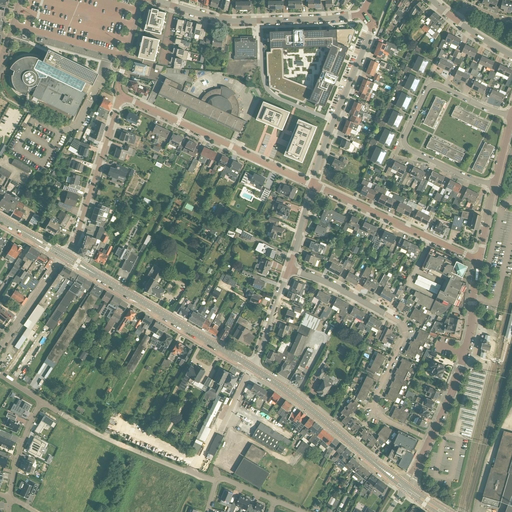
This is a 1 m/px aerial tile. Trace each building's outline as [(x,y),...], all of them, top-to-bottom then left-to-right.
[(212,0),(211,6),(218,8),(220,1),(216,0),(212,0)] [(226,0),(226,1),(223,1),(221,9),(228,11),(230,2),(230,0),(226,0)] [(244,10),(244,2),(240,2),(239,0),(232,0),(232,2),(233,3),(236,3),(236,10),(244,10)] [(276,9),(276,2),(275,0),(268,0),(269,9),(276,9)] [(280,0),(281,2),(276,2),(276,9),(284,9),(283,1),(286,1),(286,0),(280,0)] [(286,0),(286,1),(289,1),(289,9),(296,9),(295,0),(286,0)] [(295,0),(296,9),(302,8),(302,1),(305,1),(304,0),(295,0)] [(404,0),(402,3),(399,8),(398,10),(395,14),(399,17),(397,21),(400,23),(405,15),(402,14),(403,12),(402,11),(404,8),(404,9),(408,1),(410,3),(413,0),(404,0)] [(491,0),(488,7),(492,9),(493,7),(496,8),(498,2),(498,0),(491,0)] [(509,0),(506,0),(506,2),(502,1),(501,9),(504,9),(504,12),(507,12),(509,4),(509,0)] [(426,9),(420,2),(414,8),(409,16),(413,18),(417,11),(419,14),(416,19),(419,21),(422,16),(421,14),(426,9)] [(152,10),(150,9),(145,31),(161,35),(166,13),(159,12),(159,10),(153,9),(152,10)] [(429,18),(432,21),(432,20),(435,23),(438,20),(438,21),(441,17),(435,12),(429,18)] [(446,21),(441,17),(438,21),(438,20),(435,23),(432,20),(432,21),(427,26),(436,33),(446,21)] [(407,21),(403,19),(398,28),(402,30),(407,21)] [(183,21),(178,20),(176,30),(185,32),(187,26),(182,25),(183,21)] [(193,23),(188,22),(187,26),(185,32),(194,34),(196,28),(192,27),(193,23)] [(202,25),(197,24),(196,28),(194,34),(204,37),(205,30),(201,29),(202,25)] [(268,39),(268,42),(271,42),(271,52),(269,52),(267,52),(267,60),(267,76),(269,76),(269,88),(279,92),(279,93),(298,101),(305,104),(306,101),(306,100),(316,104),(315,106),(318,107),(319,105),(320,105),(325,107),(328,100),(334,86),(335,86),(339,77),(337,76),(338,76),(343,62),(346,55),(345,54),(346,52),(347,53),(355,33),(355,32),(355,31),(355,30),(354,30),(353,30),(353,29),(352,29),(329,30),(329,31),(327,31),(327,30),(319,30),(304,31),(304,30),(294,30),(294,31),(293,31),(278,32),(270,32),(270,38),(271,39),(268,39)] [(449,49),(451,44),(455,37),(449,34),(447,37),(445,35),(439,48),(442,50),(444,44),(448,46),(447,48),(449,49)] [(160,40),(144,36),(139,58),(155,61),(160,40)] [(214,39),(206,39),(206,43),(213,43),(213,46),(222,47),(221,51),(224,51),(224,52),(228,53),(229,46),(225,46),(227,37),(222,36),(222,39),(217,39),(214,38),(214,39)] [(234,56),(234,60),(258,60),(258,48),(257,48),(257,41),(254,41),(254,36),(241,37),(241,39),(235,39),(235,53),(236,53),(236,56),(234,56)] [(461,39),(455,37),(451,44),(457,47),(461,39)] [(187,41),(176,39),(175,44),(179,45),(178,49),(185,51),(187,41)] [(377,49),(388,53),(392,55),(393,52),(388,50),(389,47),(388,46),(386,45),(382,43),(379,42),(377,49)] [(468,55),(472,48),(466,45),(462,52),(468,55)] [(178,49),(174,48),(173,53),(177,54),(176,58),(183,60),(185,51),(178,49)] [(478,50),(472,48),(468,55),(474,58),(478,50)] [(388,53),(377,49),(374,55),(384,59),(386,55),(387,56),(388,53)] [(81,92),(81,91),(85,83),(92,86),(98,74),(95,73),(94,73),(91,71),(87,70),(87,69),(83,68),(84,67),(83,68),(80,66),(80,65),(80,66),(76,64),(72,62),(69,60),(48,50),(42,62),(38,60),(39,59),(37,58),(36,58),(35,58),(34,58),(34,57),(33,57),(31,57),(29,57),(28,57),(26,57),(24,57),(23,58),(22,58),(21,59),(21,58),(19,59),(18,60),(17,61),(16,61),(15,62),(14,63),(13,63),(13,64),(12,65),(12,66),(11,66),(12,66),(11,67),(10,68),(10,69),(12,70),(14,71),(13,73),(13,74),(12,76),(11,75),(11,76),(12,77),(11,78),(11,79),(12,81),(11,81),(12,82),(12,84),(13,84),(13,86),(14,87),(15,89),(16,90),(17,91),(19,92),(19,93),(21,94),(22,94),(24,95),(26,95),(26,96),(27,96),(28,91),(30,91),(30,92),(31,91),(34,92),(32,96),(34,97),(36,98),(38,99),(39,99),(39,100),(40,100),(41,100),(41,101),(43,102),(44,102),(46,103),(47,104),(48,104),(50,105),(51,105),(51,106),(51,105),(52,106),(53,106),(55,107),(56,108),(57,108),(58,109),(58,108),(58,109),(59,109),(60,109),(60,110),(61,110),(62,111),(63,111),(65,112),(66,112),(66,113),(68,114),(70,114),(70,115),(71,115),(74,117),(75,115),(76,113),(76,112),(77,110),(77,109),(78,109),(78,108),(78,107),(79,106),(79,105),(80,105),(80,103),(81,103),(81,101),(82,101),(81,101),(82,99),(83,98),(83,97),(84,95),(85,93),(82,92),(81,92)] [(444,69),(447,62),(448,60),(442,57),(445,51),(442,50),(437,59),(441,60),(438,66),(444,69)] [(416,63),(421,65),(426,68),(429,61),(419,56),(416,63)] [(485,66),(488,59),(482,56),(479,64),(485,66)] [(176,58),(172,57),(171,62),(175,63),(174,69),(181,69),(183,60),(176,58)] [(494,62),(488,59),(485,66),(491,69),(494,62)] [(369,67),(376,70),(378,71),(380,67),(385,69),(390,71),(392,66),(381,61),(380,64),(372,61),(369,67)] [(447,62),(444,69),(450,72),(453,65),(447,62)] [(147,66),(135,63),(134,66),(133,69),(133,73),(145,76),(145,75),(149,76),(151,67),(147,66)] [(423,74),(426,68),(421,65),(416,63),(413,70),(423,74)] [(503,75),(506,68),(500,65),(497,72),(503,75)] [(375,74),(376,70),(369,67),(366,74),(375,77),(374,80),(375,80),(382,83),(383,79),(380,78),(381,76),(375,74)] [(511,70),(506,68),(503,75),(509,78),(511,71),(511,70)] [(455,77),(461,80),(464,73),(458,70),(455,77)] [(467,83),(470,76),(464,73),(461,80),(467,83)] [(408,81),(413,84),(417,86),(421,79),(411,75),(408,81)] [(159,94),(180,104),(241,132),(246,121),(238,117),(238,116),(239,111),(239,108),(238,102),(237,99),(234,95),(236,93),(233,91),(229,88),(225,87),(223,87),(221,86),(221,89),(216,89),(212,90),(208,93),(205,95),(202,99),(201,100),(177,89),(179,84),(166,78),(159,94)] [(483,80),(477,78),(476,78),(471,88),(478,91),(481,84),(483,80)] [(372,90),(374,84),(374,83),(364,79),(361,86),(372,90)] [(138,83),(131,81),(130,81),(128,86),(128,87),(128,88),(129,88),(129,89),(130,89),(147,97),(150,90),(146,88),(145,91),(138,88),(139,87),(137,87),(138,83)] [(414,92),(417,86),(413,84),(408,81),(405,88),(414,92)] [(487,87),(481,84),(478,91),(484,94),(487,87)] [(372,90),(361,86),(359,92),(362,93),(360,98),(368,101),(373,90),(372,90)] [(496,100),(499,92),(493,90),(490,97),(496,100)] [(502,102),(505,95),(499,92),(496,100),(502,102)] [(399,99),(404,102),(409,104),(412,97),(402,93),(399,99)] [(446,101),(436,97),(433,103),(443,108),(446,101)] [(97,116),(102,118),(105,112),(103,111),(104,109),(110,111),(112,105),(112,104),(111,104),(110,103),(111,103),(111,102),(110,102),(103,99),(97,112),(99,113),(97,116)] [(396,106),(401,108),(406,111),(409,104),(404,102),(399,99),(396,106)] [(264,102),(257,119),(282,130),(289,113),(264,102)] [(352,108),(364,113),(367,106),(355,102),(352,108)] [(443,108),(433,103),(430,110),(440,115),(443,108)] [(451,116),(458,119),(463,109),(456,106),(451,116)] [(362,119),(364,113),(352,108),(350,114),(353,116),(352,119),(360,122),(362,123),(363,119),(362,119)] [(458,119),(465,122),(469,113),(463,109),(458,119)] [(440,115),(430,110),(427,117),(436,122),(440,115)] [(391,118),(396,120),(401,122),(404,116),(394,111),(391,118)] [(136,125),(139,117),(135,116),(129,113),(126,120),(136,125)] [(465,122),(471,126),(476,116),(469,113),(465,122)] [(88,126),(87,129),(103,134),(105,125),(101,123),(102,118),(97,116),(94,123),(95,123),(94,125),(96,126),(95,128),(88,126)] [(471,126),(478,129),(483,119),(476,116),(471,126)] [(436,122),(427,117),(423,124),(433,128),(436,122)] [(398,129),(401,122),(396,120),(391,118),(388,124),(398,129)] [(345,126),(352,129),(357,131),(360,122),(352,119),(351,121),(347,120),(345,126)] [(483,119),(478,129),(485,132),(490,122),(483,119)] [(299,120),(285,155),(302,162),(316,127),(299,120)] [(158,140),(159,137),(163,128),(156,125),(153,132),(157,134),(157,133),(159,134),(158,137),(157,136),(155,139),(158,140)] [(350,133),(352,129),(345,126),(342,133),(351,136),(350,140),(354,141),(360,144),(361,140),(354,138),(355,135),(350,133)] [(159,137),(158,140),(159,141),(160,141),(161,138),(160,138),(161,135),(163,136),(163,137),(167,139),(170,132),(163,128),(159,137)] [(100,141),(103,134),(87,129),(83,138),(88,140),(90,135),(89,134),(90,133),(93,134),(92,138),(100,141)] [(382,136),(387,138),(392,140),(395,134),(385,129),(382,136)] [(74,137),(79,139),(83,132),(78,130),(74,137)] [(135,138),(136,135),(129,132),(128,135),(122,133),(121,136),(120,136),(119,139),(120,139),(119,140),(127,143),(128,138),(132,140),(133,137),(135,138)] [(177,137),(173,135),(169,144),(178,148),(177,151),(180,152),(184,144),(181,143),(183,138),(178,135),(177,137)] [(379,142),(384,145),(389,147),(392,140),(387,138),(382,136),(379,142)] [(426,147),(433,150),(438,141),(431,137),(426,147)] [(190,151),(188,154),(195,157),(198,150),(195,149),(197,144),(189,140),(185,149),(190,151)] [(360,144),(354,141),(353,144),(343,140),(342,143),(341,143),(340,146),(341,146),(340,146),(348,150),(352,151),(354,146),(358,148),(360,144)] [(88,150),(83,148),(84,143),(80,142),(78,141),(74,148),(80,152),(79,155),(86,157),(88,150)] [(433,150),(440,154),(445,144),(438,141),(433,150)] [(485,142),(482,149),(492,154),(495,147),(485,142)] [(440,154),(446,157),(451,147),(445,144),(440,154)] [(132,149),(128,147),(126,146),(124,151),(117,148),(114,157),(123,160),(125,153),(131,155),(131,154),(132,149)] [(374,154),(379,156),(384,158),(387,152),(377,147),(374,154)] [(446,157),(453,160),(458,151),(451,147),(446,157)] [(206,161),(208,158),(211,151),(205,148),(201,155),(202,155),(199,161),(201,163),(202,160),(206,161)] [(482,149),(478,156),(488,160),(492,154),(482,149)] [(217,153),(211,151),(208,158),(211,159),(207,166),(210,167),(213,160),(214,160),(217,153)] [(458,151),(453,160),(460,163),(465,154),(458,151)] [(371,160),(376,163),(381,165),(384,158),(379,156),(374,154),(371,160)] [(229,159),(223,156),(219,164),(218,167),(220,169),(222,165),(225,167),(229,159)] [(478,156),(475,162),(485,167),(488,160),(478,156)] [(68,168),(72,169),(81,172),(84,165),(81,164),(82,161),(69,157),(72,158),(70,163),(68,168)] [(342,158),(340,162),(335,160),(332,166),(335,167),(334,167),(335,168),(334,170),(338,172),(340,166),(344,168),(344,167),(347,160),(342,158)] [(243,165),(234,161),(230,169),(239,173),(243,165)] [(390,165),(386,174),(384,176),(387,178),(392,169),(397,172),(401,165),(395,162),(393,166),(390,164),(390,165)] [(485,167),(475,162),(472,169),(482,174),(485,167)] [(196,167),(192,164),(188,171),(193,173),(196,167)] [(125,177),(127,169),(116,165),(115,169),(110,168),(108,176),(109,177),(110,177),(112,178),(111,181),(116,183),(118,175),(125,177)] [(407,167),(401,165),(397,172),(396,175),(401,178),(399,183),(402,184),(407,174),(404,173),(407,167)] [(407,174),(402,184),(405,186),(409,178),(411,179),(411,178),(415,180),(420,170),(414,167),(410,174),(410,175),(407,174)] [(71,178),(69,183),(69,184),(72,185),(73,184),(77,185),(79,185),(80,182),(78,181),(80,177),(74,175),(74,172),(69,170),(67,176),(71,178)] [(420,170),(415,180),(421,183),(417,191),(419,192),(425,181),(422,180),(426,173),(420,170)] [(428,181),(434,184),(439,174),(433,172),(428,181)] [(258,185),(256,188),(261,190),(263,186),(262,186),(264,183),(265,183),(267,179),(263,178),(255,174),(254,176),(253,176),(247,173),(241,184),(245,186),(248,180),(258,185)] [(439,174),(434,184),(434,185),(440,188),(445,177),(439,174)] [(367,197),(370,189),(367,187),(369,182),(364,180),(361,186),(363,188),(360,194),(367,197)] [(453,190),(456,183),(450,180),(447,187),(453,190)] [(425,181),(419,192),(423,194),(428,183),(425,181)] [(456,183),(453,190),(450,196),(455,199),(452,205),(455,207),(456,205),(459,199),(456,197),(462,186),(456,183)] [(66,198),(76,201),(78,195),(75,194),(76,193),(77,193),(78,190),(64,185),(62,190),(67,191),(68,192),(66,198)] [(280,185),(277,192),(293,199),(297,189),(292,187),(291,188),(284,185),(284,187),(280,185)] [(374,190),(370,189),(367,197),(373,200),(376,194),(378,195),(382,188),(376,185),(374,190)] [(0,208),(7,213),(8,212),(11,214),(16,206),(18,202),(20,198),(15,196),(14,198),(6,193),(7,191),(3,189),(1,188),(0,190),(0,189),(0,208)] [(266,202),(271,191),(265,188),(260,199),(266,202)] [(382,188),(378,195),(381,196),(378,202),(385,205),(388,197),(385,195),(387,191),(385,190),(382,188)] [(469,201),(473,192),(467,189),(463,198),(469,201)] [(473,192),(469,201),(468,202),(474,205),(471,210),(475,211),(478,204),(475,203),(479,195),(473,192)] [(388,197),(385,205),(391,208),(394,202),(397,203),(400,196),(394,194),(392,199),(388,197)] [(400,196),(397,203),(399,205),(396,211),(403,214),(406,206),(408,202),(404,201),(405,199),(400,196)] [(74,207),(76,201),(66,198),(64,204),(59,202),(57,206),(71,213),(71,212),(71,211),(72,208),(71,208),(72,206),(74,207)] [(276,202),(280,203),(279,205),(275,215),(282,217),(283,214),(284,215),(285,215),(286,215),(288,216),(290,209),(282,206),(282,204),(283,204),(284,200),(278,198),(276,202)] [(16,206),(11,214),(10,217),(19,222),(24,214),(20,212),(22,209),(23,209),(25,205),(18,202),(16,206)] [(406,206),(403,214),(409,217),(412,210),(415,212),(418,205),(412,202),(410,207),(406,206)] [(93,213),(92,214),(102,217),(102,216),(103,213),(108,214),(110,208),(98,204),(98,205),(97,208),(95,207),(94,208),(95,208),(93,213)] [(418,205),(415,212),(417,213),(414,219),(421,222),(424,214),(421,212),(423,207),(418,205)] [(424,214),(421,222),(427,225),(430,219),(433,220),(437,210),(432,207),(430,211),(428,215),(424,214)] [(330,220),(331,220),(332,217),(343,222),(345,217),(333,211),(330,209),(327,208),(326,208),(325,211),(324,210),(324,211),(324,212),(322,216),(330,220)] [(61,219),(60,221),(58,224),(60,225),(60,226),(67,230),(74,218),(62,211),(58,218),(61,219)] [(481,216),(475,214),(463,211),(462,217),(455,215),(451,230),(460,232),(464,218),(469,219),(467,227),(471,228),(478,230),(479,225),(480,221),(481,216)] [(33,213),(28,223),(35,227),(40,216),(33,213)] [(102,217),(92,214),(93,214),(91,220),(90,220),(93,221),(92,224),(100,227),(103,228),(105,222),(101,221),(102,217)] [(329,223),(331,220),(330,220),(322,216),(319,223),(320,224),(319,226),(318,225),(315,233),(317,234),(317,235),(318,235),(323,237),(327,229),(325,229),(328,222),(329,223)] [(349,224),(347,228),(348,228),(353,230),(354,231),(352,234),(356,235),(357,233),(359,230),(360,226),(357,224),(359,220),(353,216),(349,224)] [(60,221),(53,217),(51,220),(50,219),(44,229),(54,235),(56,232),(59,233),(60,230),(58,229),(60,226),(60,225),(58,224),(60,221)] [(277,227),(278,224),(279,220),(270,217),(269,221),(274,223),(271,233),(270,237),(275,239),(277,235),(281,236),(283,229),(277,227)] [(442,223),(439,221),(437,224),(434,230),(443,234),(446,228),(441,226),(442,223)] [(366,237),(368,233),(371,225),(365,222),(363,227),(360,226),(359,230),(357,233),(359,234),(366,237)] [(370,241),(375,243),(377,237),(375,236),(378,228),(371,225),(368,233),(373,235),(370,241)] [(251,240),(253,236),(244,231),(241,235),(251,240)] [(383,239),(387,241),(391,234),(385,231),(382,237),(378,235),(377,237),(375,243),(380,245),(383,239)] [(391,234),(387,241),(386,245),(391,247),(390,249),(393,251),(397,242),(395,241),(397,237),(391,234)] [(77,254),(81,256),(83,257),(84,257),(90,260),(91,260),(96,251),(95,251),(97,246),(95,246),(97,239),(96,238),(85,235),(84,240),(83,240),(84,240),(82,245),(83,245),(82,249),(80,248),(77,254)] [(397,246),(407,251),(411,244),(410,243),(411,242),(408,241),(408,242),(401,239),(397,246)] [(264,242),(259,252),(266,256),(273,258),(276,251),(273,250),(274,248),(264,242)] [(322,249),(324,250),(326,247),(326,245),(321,243),(320,245),(312,242),(311,245),(310,245),(309,249),(312,250),(313,251),(313,250),(317,252),(317,253),(318,253),(320,254),(322,249)] [(9,261),(9,260),(11,261),(13,258),(15,259),(18,255),(20,256),(24,250),(21,248),(22,248),(21,246),(19,245),(18,246),(14,244),(12,247),(10,246),(6,251),(8,252),(7,254),(5,258),(9,261)] [(411,244),(407,251),(407,253),(413,256),(412,259),(416,260),(420,251),(417,249),(418,247),(411,244)] [(103,264),(107,256),(112,247),(109,246),(107,251),(104,250),(102,253),(98,252),(94,260),(98,262),(100,263),(101,263),(101,264),(102,264),(103,264)] [(354,246),(351,252),(356,254),(359,248),(354,246)] [(32,256),(35,250),(31,247),(21,264),(23,265),(22,266),(23,266),(26,262),(27,263),(31,256),(32,256)] [(127,250),(123,248),(122,249),(119,247),(115,254),(119,256),(118,258),(122,260),(123,258),(126,260),(129,253),(126,251),(127,250)] [(453,259),(431,248),(421,269),(445,280),(435,301),(416,291),(413,296),(416,297),(419,299),(417,303),(431,310),(430,311),(439,316),(441,315),(443,314),(444,312),(446,311),(448,309),(449,308),(450,306),(455,308),(456,306),(461,308),(462,308),(463,308),(464,307),(464,306),(465,296),(461,294),(464,288),(465,284),(466,284),(466,283),(465,283),(460,281),(462,277),(463,277),(466,271),(465,271),(463,265),(463,264),(457,261),(456,263),(452,261),(453,259)] [(26,262),(23,266),(23,267),(27,270),(32,261),(34,262),(35,261),(40,253),(35,250),(32,256),(31,256),(27,263),(26,262)] [(130,252),(129,253),(126,260),(121,269),(129,273),(138,257),(135,255),(132,254),(130,252)] [(35,261),(34,262),(33,264),(32,264),(29,270),(32,271),(36,264),(35,264),(36,262),(42,265),(47,257),(40,253),(35,261)] [(310,255),(307,254),(307,255),(305,260),(305,261),(312,263),(312,265),(315,266),(318,258),(323,260),(324,257),(318,255),(317,256),(311,253),(310,255)] [(328,270),(334,273),(340,263),(337,261),(333,259),(335,255),(332,253),(328,261),(332,263),(328,270)] [(47,257),(42,265),(48,269),(53,261),(47,257)] [(255,271),(258,272),(267,275),(269,268),(270,268),(272,263),(262,259),(259,265),(257,265),(255,266),(254,269),(255,271)] [(340,263),(334,273),(340,276),(345,268),(347,269),(350,264),(348,262),(346,264),(345,263),(344,265),(340,263)] [(20,269),(15,266),(9,275),(13,278),(20,269)] [(64,267),(51,286),(23,325),(27,328),(31,331),(61,287),(61,286),(71,271),(64,267)] [(150,294),(150,293),(155,285),(157,282),(156,282),(161,274),(162,274),(164,271),(157,267),(153,273),(149,271),(146,276),(150,278),(143,290),(144,291),(144,292),(146,293),(147,292),(150,294)] [(369,290),(372,283),(374,279),(371,278),(370,278),(369,276),(372,270),(370,268),(365,277),(367,279),(363,287),(369,290)] [(13,281),(19,285),(27,273),(22,270),(18,276),(17,275),(13,281)] [(264,283),(265,282),(263,282),(259,281),(260,280),(256,279),(257,275),(243,270),(242,274),(253,278),(251,284),(253,285),(252,286),(263,290),(264,288),(265,288),(266,287),(265,286),(266,284),(264,283)] [(71,271),(61,286),(64,289),(66,287),(65,286),(69,280),(73,282),(77,275),(71,271)] [(351,282),(355,276),(349,272),(345,279),(351,282)] [(34,278),(27,273),(19,285),(26,290),(28,287),(34,278)] [(379,284),(382,286),(387,276),(384,274),(379,284)] [(78,275),(74,283),(45,325),(53,330),(57,323),(59,320),(70,305),(73,300),(77,294),(86,280),(78,275)] [(360,279),(355,276),(351,282),(357,286),(360,279)] [(387,276),(382,286),(384,287),(386,284),(390,277),(387,276)] [(39,282),(34,278),(28,287),(33,290),(39,282)] [(237,282),(231,279),(228,284),(234,288),(236,285),(237,282)] [(77,294),(73,300),(76,301),(78,297),(80,298),(85,289),(87,290),(92,283),(86,280),(77,294)] [(291,292),(297,295),(301,297),(302,297),(305,290),(303,289),(306,284),(301,282),(300,282),(301,282),(300,284),(295,281),(295,282),(293,288),(293,287),(292,288),(293,288),(291,292)] [(374,293),(378,286),(372,283),(369,290),(374,293)] [(388,285),(386,284),(384,287),(380,296),(385,299),(389,292),(391,289),(387,287),(388,285)] [(103,290),(94,285),(89,293),(91,294),(89,297),(87,295),(79,307),(46,358),(55,365),(101,294),(103,290)] [(164,290),(155,285),(150,293),(159,299),(164,290)] [(260,297),(253,294),(254,292),(247,288),(246,292),(250,293),(247,299),(251,301),(250,301),(255,303),(258,304),(260,297)] [(389,292),(385,299),(391,302),(393,299),(396,301),(399,295),(401,290),(402,289),(401,289),(399,288),(399,289),(395,296),(389,292)] [(215,289),(212,295),(218,299),(221,293),(215,289)] [(23,305),(27,299),(15,291),(11,297),(23,305)] [(320,291),(316,298),(321,301),(325,294),(320,291)] [(112,295),(106,292),(102,299),(105,302),(104,304),(103,303),(97,313),(95,312),(91,319),(96,322),(100,315),(101,315),(112,295)] [(299,302),(301,297),(297,295),(291,292),(289,292),(287,298),(293,300),(291,303),(302,308),(304,304),(299,302)] [(325,294),(321,301),(320,304),(325,307),(323,311),(326,312),(329,307),(327,305),(331,297),(325,294),(326,294),(325,294)] [(107,317),(110,319),(115,312),(121,301),(114,296),(109,305),(111,306),(109,309),(113,311),(112,313),(111,312),(107,317)] [(333,306),(339,309),(343,301),(337,299),(338,298),(337,298),(333,306)] [(194,312),(195,309),(200,300),(197,299),(193,305),(190,303),(187,309),(182,306),(177,313),(181,315),(186,318),(190,311),(191,310),(194,312)] [(235,307),(233,311),(223,329),(218,337),(224,341),(229,332),(232,326),(231,326),(233,323),(235,320),(233,319),(235,316),(238,309),(243,301),(240,299),(235,307)] [(115,312),(110,319),(104,331),(108,334),(116,322),(118,323),(121,317),(128,304),(121,301),(115,312)] [(343,301),(339,309),(342,310),(339,315),(342,317),(341,319),(343,321),(347,315),(344,313),(349,305),(349,304),(348,305),(343,302),(343,301)] [(401,312),(406,304),(400,301),(397,308),(399,309),(398,310),(401,312)] [(406,304),(401,312),(405,314),(405,313),(407,314),(411,307),(408,306),(410,303),(407,302),(406,304)] [(196,310),(195,309),(194,312),(189,320),(195,324),(204,307),(202,306),(199,311),(198,311),(196,309),(196,310)] [(209,315),(206,319),(202,327),(207,331),(209,327),(210,326),(213,320),(210,319),(214,313),(215,314),(217,311),(216,311),(218,308),(215,306),(213,309),(212,308),(209,315)] [(0,319),(3,322),(8,317),(6,316),(8,313),(1,307),(0,307),(0,319)] [(209,315),(205,313),(207,309),(204,307),(195,324),(202,327),(206,319),(209,315)] [(353,317),(356,318),(360,311),(360,310),(359,311),(354,308),(354,307),(350,314),(348,312),(347,315),(343,321),(346,322),(347,320),(351,321),(353,317)] [(412,318),(416,321),(423,309),(421,308),(419,311),(415,308),(409,318),(412,319),(412,318)] [(132,321),(134,320),(135,319),(135,317),(133,316),(135,313),(134,313),(135,312),(133,311),(132,311),(129,309),(121,322),(117,330),(120,332),(128,319),(131,321),(131,320),(132,321)] [(425,310),(423,309),(416,321),(420,323),(420,324),(422,325),(428,315),(423,313),(425,310)] [(278,373),(287,379),(292,370),(292,371),(295,366),(300,357),(298,356),(311,328),(315,330),(321,318),(319,318),(306,311),(297,333),(292,343),(290,347),(288,351),(289,351),(285,362),(283,365),(282,366),(278,373)] [(296,317),(297,314),(288,311),(285,321),(292,323),(295,316),(296,317)] [(360,311),(356,318),(362,321),(366,314),(365,314),(360,311)] [(142,321),(137,329),(141,332),(142,332),(146,325),(149,327),(153,319),(145,315),(142,321)] [(218,331),(220,327),(219,327),(222,321),(220,320),(221,317),(218,315),(211,327),(210,326),(209,327),(207,331),(216,336),(219,332),(218,331)] [(240,317),(238,319),(236,323),(241,326),(240,327),(239,327),(238,328),(239,329),(234,337),(237,340),(238,339),(245,342),(250,344),(253,338),(254,336),(251,334),(252,332),(245,328),(249,322),(240,317)] [(373,327),(376,320),(377,320),(376,320),(371,317),(367,324),(373,327)] [(451,333),(459,335),(462,320),(459,320),(459,319),(458,320),(454,319),(447,317),(444,323),(443,326),(446,326),(444,331),(451,333)] [(137,329),(142,321),(138,319),(137,320),(134,326),(133,327),(136,329),(137,329)] [(382,323),(376,320),(373,327),(379,331),(375,338),(378,339),(382,331),(379,329),(382,323)] [(154,333),(156,334),(158,330),(158,329),(161,324),(156,321),(150,330),(154,333)] [(444,333),(444,331),(446,326),(443,326),(444,323),(436,321),(430,332),(435,334),(436,331),(444,333)] [(150,339),(152,340),(157,343),(162,334),(166,327),(161,324),(158,329),(158,330),(156,334),(154,333),(150,339)] [(290,324),(289,327),(281,324),(280,328),(281,328),(279,335),(286,338),(288,330),(292,332),(293,328),(297,330),(299,327),(290,324)] [(59,338),(61,334),(65,329),(62,327),(59,333),(56,337),(59,338)] [(19,349),(31,331),(27,328),(15,347),(19,349)] [(390,330),(386,328),(380,341),(384,343),(385,341),(391,344),(395,336),(389,333),(390,330)] [(419,332),(417,336),(430,342),(430,340),(428,338),(430,334),(419,329),(418,331),(419,332)] [(162,334),(157,343),(161,345),(161,346),(162,347),(159,352),(163,354),(167,348),(168,346),(168,345),(171,340),(169,338),(170,337),(169,336),(168,335),(167,335),(165,334),(165,335),(162,334)] [(145,335),(139,344),(144,347),(145,348),(147,345),(147,344),(146,344),(150,338),(150,337),(145,335)] [(490,350),(490,348),(491,345),(488,345),(489,342),(490,336),(486,335),(484,341),(484,344),(483,343),(482,347),(482,348),(482,349),(482,352),(480,357),(485,358),(486,353),(487,353),(487,350),(490,350)] [(430,342),(417,336),(415,340),(414,340),(413,342),(421,346),(423,347),(426,342),(429,344),(430,342)] [(413,342),(411,341),(410,343),(411,343),(409,348),(421,353),(422,351),(419,350),(421,346),(413,342)] [(168,359),(167,360),(165,359),(162,364),(168,368),(175,355),(178,357),(184,346),(183,346),(183,345),(182,345),(181,345),(180,344),(181,344),(177,342),(175,346),(168,359)] [(288,351),(290,347),(287,345),(286,346),(283,354),(278,351),(277,354),(270,351),(267,357),(268,358),(266,362),(273,366),(275,361),(280,363),(280,364),(280,363),(283,365),(285,362),(289,351),(288,351)] [(341,345),(337,352),(343,355),(347,348),(341,345)] [(184,346),(178,357),(182,359),(178,365),(182,367),(189,354),(191,349),(185,346),(184,346),(184,347),(184,346)] [(84,360),(89,352),(84,348),(79,357),(84,360)] [(420,355),(421,353),(409,348),(407,352),(405,351),(404,354),(415,359),(417,354),(420,355)] [(302,367),(305,369),(313,353),(307,350),(300,365),(302,366),(302,367)] [(141,355),(139,354),(135,351),(125,368),(131,372),(141,355)] [(375,351),(372,357),(384,362),(385,359),(384,358),(385,356),(375,351)] [(382,366),(384,362),(372,357),(371,359),(374,361),(373,364),(380,367),(381,365),(382,366)] [(402,361),(400,365),(412,371),(413,369),(410,368),(413,363),(402,358),(401,361),(402,361)] [(433,375),(433,378),(435,378),(437,377),(441,378),(442,377),(444,377),(444,375),(443,374),(443,372),(444,369),(443,368),(444,366),(433,362),(431,367),(434,368),(432,374),(433,374),(433,375)] [(325,364),(321,370),(317,377),(320,379),(321,379),(324,381),(322,384),(318,391),(321,393),(320,394),(324,397),(327,392),(327,393),(329,392),(330,391),(330,389),(329,389),(334,381),(324,374),(328,367),(325,364)] [(379,369),(380,367),(373,364),(372,367),(369,365),(367,368),(370,369),(376,372),(379,373),(380,369),(379,369)] [(412,371),(400,365),(398,370),(397,369),(396,371),(406,376),(408,372),(411,373),(412,371)] [(198,387),(201,383),(199,382),(205,372),(205,371),(205,370),(202,368),(201,369),(197,367),(197,368),(194,367),(193,367),(191,366),(186,375),(178,389),(183,392),(184,391),(187,386),(186,385),(189,382),(198,387)] [(212,380),(208,388),(206,392),(204,397),(215,402),(218,395),(229,373),(225,371),(225,370),(224,370),(223,370),(222,370),(216,382),(212,380)] [(406,376),(396,371),(395,373),(396,374),(394,378),(395,379),(406,384),(407,382),(404,381),(406,376)] [(472,437),(485,374),(469,371),(462,408),(464,409),(462,420),(464,421),(461,435),(472,437)] [(233,387),(238,377),(230,373),(225,383),(223,387),(228,389),(226,392),(230,394),(233,387)] [(290,381),(299,386),(304,379),(301,377),(302,376),(300,375),(299,376),(295,373),(290,381)] [(26,375),(22,380),(27,383),(27,384),(30,380),(31,379),(26,375)] [(361,380),(369,383),(373,385),(374,382),(373,381),(374,379),(367,376),(366,379),(363,378),(361,380)] [(208,378),(204,385),(208,388),(212,380),(208,378)] [(392,382),(391,385),(401,389),(403,385),(406,386),(407,384),(406,384),(395,379),(393,383),(392,382)] [(373,385),(369,383),(361,380),(360,382),(363,384),(362,387),(369,390),(370,388),(371,389),(373,385)] [(251,391),(257,395),(261,388),(255,384),(251,391)] [(369,390),(362,387),(359,385),(356,391),(368,396),(369,393),(368,392),(369,390)] [(389,392),(401,397),(402,395),(399,394),(401,389),(391,385),(390,387),(391,387),(389,392)] [(439,392),(435,390),(426,386),(425,390),(427,391),(425,395),(436,400),(439,392)] [(261,388),(257,395),(263,398),(263,400),(266,402),(270,394),(267,392),(261,388)] [(366,399),(368,396),(356,391),(355,393),(358,394),(357,398),(364,401),(365,399),(366,399)] [(410,398),(412,399),(414,395),(415,394),(408,391),(406,396),(410,398)] [(268,402),(268,403),(269,405),(270,404),(273,401),(276,403),(281,397),(275,392),(270,399),(271,399),(268,402)] [(401,397),(389,392),(387,396),(386,395),(385,398),(395,402),(397,398),(400,399),(401,397)] [(203,425),(209,427),(212,429),(213,427),(218,418),(225,403),(227,404),(230,399),(225,396),(224,398),(218,395),(215,402),(203,425)] [(414,395),(412,399),(410,398),(409,399),(416,402),(432,409),(433,408),(434,406),(434,405),(435,403),(435,402),(427,398),(425,402),(420,400),(421,398),(418,397),(414,395)] [(351,402),(349,404),(357,410),(358,409),(357,407),(359,404),(352,399),(350,401),(351,402)] [(19,400),(16,405),(17,406),(13,413),(21,417),(25,410),(28,411),(31,406),(19,400)] [(287,411),(292,405),(286,401),(281,407),(282,407),(277,413),(280,415),(282,417),(278,423),(284,427),(288,421),(284,418),(289,412),(287,411)] [(357,410),(349,404),(347,406),(346,406),(344,408),(345,409),(351,414),(354,411),(355,412),(357,410)] [(427,409),(416,404),(415,407),(421,410),(419,414),(427,418),(428,417),(429,418),(430,415),(429,414),(430,412),(427,411),(427,409)] [(398,419),(404,407),(402,406),(400,409),(396,407),(391,417),(393,419),(394,417),(398,419)] [(404,407),(398,419),(402,422),(402,423),(404,424),(409,413),(404,411),(406,408),(405,408),(404,407)] [(351,414),(345,409),(341,413),(342,414),(340,417),(348,417),(351,414)] [(297,427),(306,415),(302,412),(301,411),(297,416),(292,413),(288,420),(297,427)] [(17,416),(8,412),(6,417),(8,418),(5,426),(12,429),(12,430),(11,430),(11,431),(17,433),(19,428),(19,427),(19,426),(20,424),(18,423),(16,422),(17,420),(15,420),(17,416)] [(306,415),(297,427),(295,430),(298,433),(304,426),(304,425),(310,418),(306,415)] [(43,417),(38,426),(42,429),(44,426),(49,429),(49,428),(52,430),(55,426),(51,424),(52,422),(43,417)] [(348,417),(340,417),(343,420),(342,422),(346,425),(351,419),(348,417)] [(423,419),(419,417),(416,424),(423,427),(424,426),(424,427),(425,424),(426,421),(422,419),(423,419)] [(310,418),(304,425),(304,426),(306,428),(304,430),(303,430),(300,433),(302,435),(300,438),(302,440),(305,436),(306,434),(307,433),(308,432),(315,422),(316,422),(310,418)] [(352,419),(351,419),(346,425),(346,426),(348,428),(349,427),(351,429),(358,421),(356,420),(355,421),(352,419)] [(358,421),(351,429),(353,431),(355,434),(361,427),(358,424),(359,423),(358,421)] [(315,422),(308,432),(307,433),(306,434),(309,436),(311,435),(312,436),(313,435),(320,426),(315,422)] [(190,451),(198,455),(204,441),(206,442),(212,429),(209,427),(203,425),(190,451)] [(320,426),(313,435),(312,436),(308,440),(311,443),(313,441),(324,429),(320,426)] [(384,427),(381,430),(391,439),(393,437),(392,436),(394,432),(387,426),(385,428),(384,427)] [(271,436),(263,431),(258,428),(253,436),(252,438),(273,451),(274,448),(276,449),(280,442),(271,436)] [(325,449),(329,445),(334,438),(324,429),(313,441),(311,443),(310,445),(313,447),(321,438),(323,440),(320,444),(325,449)] [(362,438),(364,439),(370,432),(368,430),(367,431),(364,429),(358,436),(361,438),(362,438)] [(378,436),(379,437),(385,442),(386,443),(389,439),(390,440),(391,439),(381,430),(378,434),(380,435),(378,436)] [(397,451),(413,459),(414,457),(415,455),(417,451),(414,450),(418,442),(419,440),(412,437),(405,433),(399,431),(394,441),(393,442),(393,443),(395,444),(396,444),(395,445),(399,447),(397,451)] [(501,502),(509,473),(511,462),(511,433),(504,431),(494,468),(492,468),(483,497),(501,502)] [(370,432),(364,439),(366,441),(365,442),(368,444),(369,443),(374,437),(371,435),(372,433),(370,432)] [(215,457),(224,437),(217,434),(208,453),(215,457)] [(0,436),(0,445),(1,446),(1,445),(5,447),(9,440),(0,436)] [(32,443),(28,451),(41,456),(43,453),(41,451),(43,447),(45,448),(47,444),(34,437),(32,443)] [(374,437),(369,443),(368,444),(373,447),(374,446),(377,448),(376,440),(374,437)] [(376,440),(377,448),(380,445),(382,446),(385,442),(379,437),(376,440)] [(334,438),(329,445),(330,446),(327,450),(324,456),(327,459),(331,452),(340,442),(334,438)] [(309,445),(306,443),(303,441),(297,450),(303,454),(304,452),(309,445)] [(252,444),(245,457),(258,465),(266,452),(252,444)] [(336,463),(338,460),(341,454),(347,448),(342,444),(336,450),(339,453),(335,458),(334,457),(331,460),(336,463)] [(286,448),(280,445),(276,452),(282,455),(286,448)] [(341,454),(338,460),(342,464),(339,467),(342,469),(345,466),(350,460),(348,458),(352,452),(347,448),(341,454)] [(6,453),(0,450),(0,466),(5,468),(8,459),(5,458),(6,453)] [(408,469),(413,459),(397,451),(397,452),(393,450),(389,457),(405,470),(408,469)] [(27,461),(26,460),(26,461),(22,470),(29,473),(33,463),(34,464),(35,460),(29,457),(27,461)] [(270,473),(244,457),(235,473),(260,489),(270,473)] [(350,460),(345,466),(347,468),(345,471),(347,473),(351,468),(357,461),(352,458),(350,460)] [(354,470),(356,472),(362,466),(357,461),(351,468),(347,473),(345,475),(347,477),(350,475),(349,475),(351,472),(351,473),(354,470)] [(352,477),(357,481),(366,469),(362,466),(356,472),(352,477)] [(371,474),(366,469),(357,481),(359,483),(361,480),(361,481),(363,478),(366,480),(371,474)] [(508,505),(511,495),(511,473),(509,473),(501,502),(508,505)] [(371,493),(374,487),(379,479),(372,474),(366,483),(364,487),(371,493)] [(379,479),(374,487),(382,493),(388,486),(379,479)] [(34,494),(38,485),(32,482),(30,485),(25,483),(20,495),(28,499),(30,494),(31,492),(34,494)] [(220,499),(229,503),(233,492),(225,489),(220,499)] [(246,498),(240,496),(239,499),(236,498),(230,511),(232,511),(233,511),(236,506),(241,508),(246,498)] [(331,507),(332,506),(336,499),(331,497),(327,505),(331,507)] [(501,502),(483,497),(482,503),(499,508),(501,502)] [(241,508),(247,510),(245,511),(249,511),(253,505),(250,504),(251,501),(246,498),(241,508)] [(261,511),(264,506),(257,503),(255,507),(253,505),(249,511),(261,511)]
